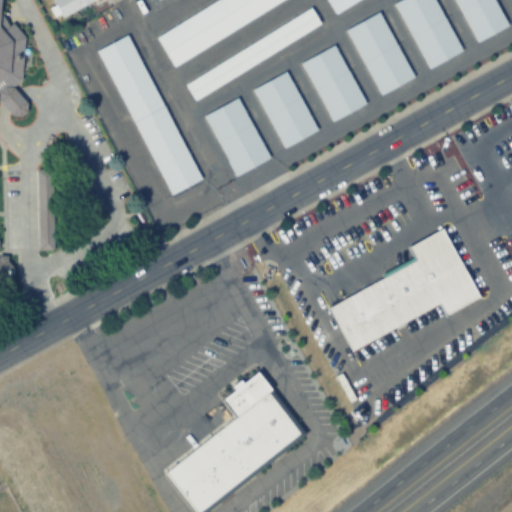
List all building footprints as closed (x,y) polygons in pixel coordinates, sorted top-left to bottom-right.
[(51,0),(59,17),(94,0),(51,0)] [(213,0),(153,32),(170,63),(287,0),(213,0)] [(326,0),(334,13),(357,0),(326,0)] [(435,0),(399,0),(395,2),(425,69),(459,54),(435,0)] [(453,0),(475,43),(507,27),(493,0),(453,0)] [(320,26),(311,8),(182,82),(193,99),(320,26)] [(11,87),(21,78),(23,37),(11,23),(9,25),(0,13),(0,88),(3,86),(11,87)] [(412,79),(379,13),(345,30),(378,96),(412,79)] [(198,181),(128,34),(97,49),(167,196),(198,181)] [(335,45),(300,61),(329,122),(363,105),(335,45)] [(315,132),(287,71),(252,87),(280,148),(315,132)] [(0,88),(0,103),(3,107),(10,115),(19,115),(23,111),(24,103),(18,95),(11,87),(3,86),(0,88)] [(239,98),(204,113),(231,176),(267,161),(239,98)] [(36,249),(51,249),(51,169),(36,169),(36,249)] [(327,307),(350,350),(437,303),(443,315),(477,296),(440,228),(406,246),(413,260),(327,307)] [(0,257),(0,282),(3,283),(10,278),(11,266),(5,258),(0,257)] [(163,473),(193,511),(203,511),(303,434),(254,372),(219,399),(233,417),(163,473)]
